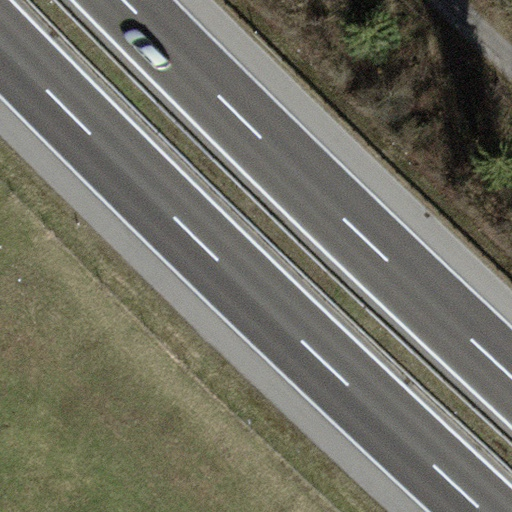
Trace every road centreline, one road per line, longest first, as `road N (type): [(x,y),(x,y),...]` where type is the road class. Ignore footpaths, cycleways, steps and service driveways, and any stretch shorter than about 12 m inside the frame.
road 1 (motorway): [(0,45),(482,511)]
road 2 (motorway): [(511,373),(127,0)]
